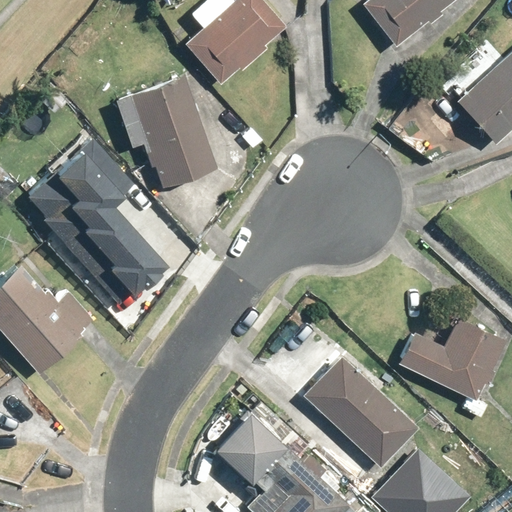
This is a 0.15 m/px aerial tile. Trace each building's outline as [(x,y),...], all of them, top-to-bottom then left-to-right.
[(257,0),(226,0),(180,42),(216,83),(281,26),(257,0)] [(353,0),(390,45),(446,0),(353,0)] [(511,44),(451,96),(487,139),(511,118),(511,44)] [(124,91),(157,185),(214,166),(181,72),(124,91)] [(50,231),(119,305),(175,254),(119,193),(137,176),(90,125),(23,186),(42,207),(39,210),(54,227),(50,231)] [(13,259),(0,269),(0,333),(35,373),(80,333),(76,329),(90,317),(63,286),(48,299),(13,259)] [(408,329),(394,361),(471,397),(500,336),(452,313),(438,343),(408,329)] [(299,394),(375,463),(411,423),(334,354),(299,394)] [(207,446),(243,480),(279,443),(242,409),(207,446)] [(261,511),(333,511),(344,500),(285,444),(260,471),(281,491),(261,511)] [(371,493),(391,511),(443,511),(446,509),(397,464),(371,493)]
